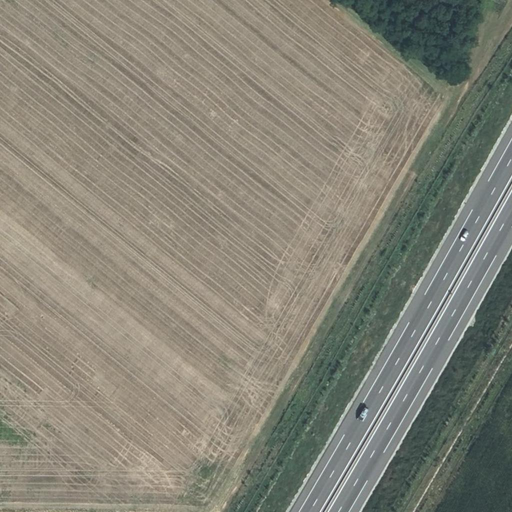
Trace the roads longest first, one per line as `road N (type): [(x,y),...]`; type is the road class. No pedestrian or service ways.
road 1 (track): [(511,48),(445,148),(354,318),(235,511)]
road 2 (motorway): [(511,153),(309,511)]
road 3 (motorway): [(337,511),(511,206)]
